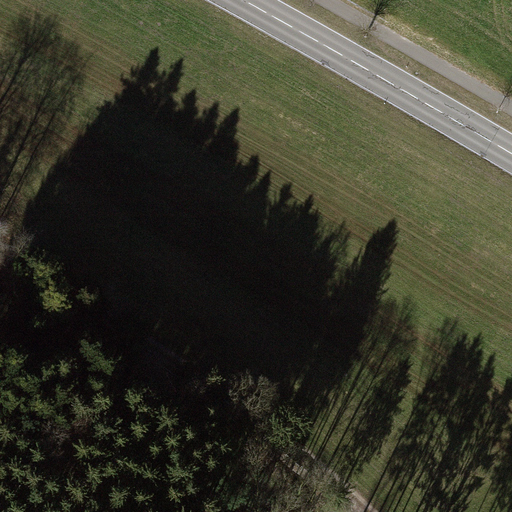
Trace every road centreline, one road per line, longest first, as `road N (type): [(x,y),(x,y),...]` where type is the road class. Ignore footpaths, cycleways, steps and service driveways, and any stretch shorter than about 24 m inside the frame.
road 1 (track): [(0,248),(272,428),(372,511)]
road 2 (secondary): [(241,0),(511,156)]
